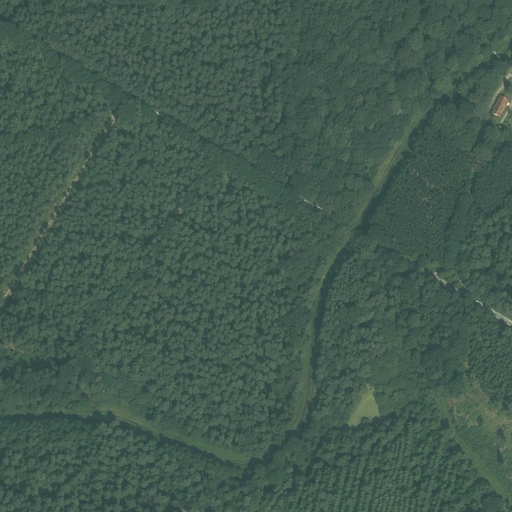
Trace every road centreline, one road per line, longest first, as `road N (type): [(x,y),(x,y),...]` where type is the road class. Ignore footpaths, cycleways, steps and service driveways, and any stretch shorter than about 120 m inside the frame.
road 1 (unclassified): [(352,230),(0,25)]
road 2 (track): [(248,511),(291,459),(377,243)]
road 3 (track): [(0,312),(130,99)]
road 4 (track): [(468,296),(457,265),(475,162),(493,100),(511,69)]
road 5 (track): [(193,511),(0,484)]
road 6 (track): [(298,0),(286,67),(281,191)]
road 7 (unclassified): [(511,321),(361,234)]
